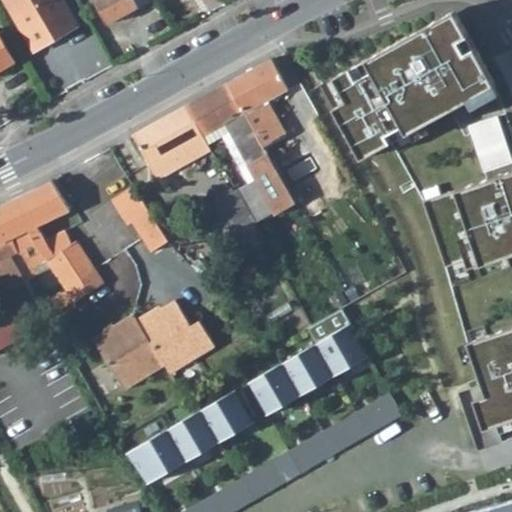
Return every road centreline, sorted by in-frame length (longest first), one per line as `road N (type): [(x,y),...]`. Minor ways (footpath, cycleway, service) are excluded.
road 1 (tertiary): [(0,164),(333,0)]
road 2 (residential): [(316,511),(511,447)]
